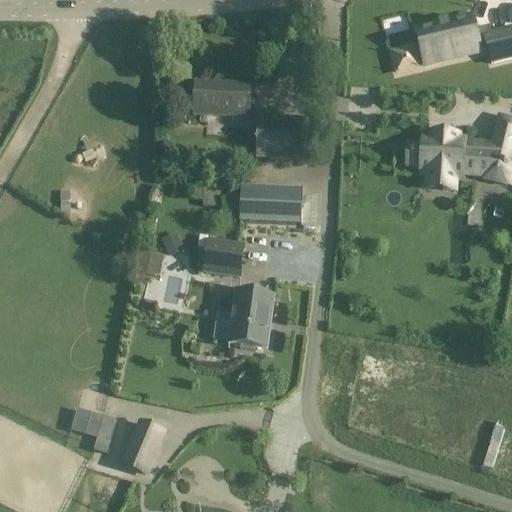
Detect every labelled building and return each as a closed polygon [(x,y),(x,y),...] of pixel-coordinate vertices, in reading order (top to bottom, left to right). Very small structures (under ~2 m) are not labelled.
[(472,19),(416,32),(424,67),(480,54),(480,53),(488,51),(488,52),(492,66),(511,60),(511,31),(491,37),(489,29),(475,32),(472,19)] [(252,87),(195,85),(194,117),(251,119),(252,87)] [(306,120),(258,119),(257,160),(304,162),(306,120)] [(412,146),(411,167),(421,168),(421,176),(428,177),(427,185),(455,187),(455,179),(462,179),(463,163),(492,165),(492,164),(511,169),(511,176),(510,185),(511,185),(511,182),(511,138),(497,135),(494,147),(465,145),(465,142),(458,141),(458,140),(458,136),(430,135),(430,138),(430,139),(423,139),(423,147),(412,146)] [(194,192),(194,201),(203,201),(203,208),(220,209),(220,190),(203,190),(203,192),(194,192)] [(303,194),(241,191),(240,225),(301,227),(303,194)] [(177,235),(161,242),(168,260),(185,253),(177,235)] [(204,275),(240,279),(244,248),(209,243),(204,275)] [(273,299),(235,294),(229,345),(240,347),(239,350),(255,352),(255,349),(266,350),(266,349),(264,348),(267,323),(270,324),(273,299)] [(98,437),(112,441),(117,422),(103,418),(98,437)] [(147,477),(166,432),(138,421),(120,465),(147,477)]
